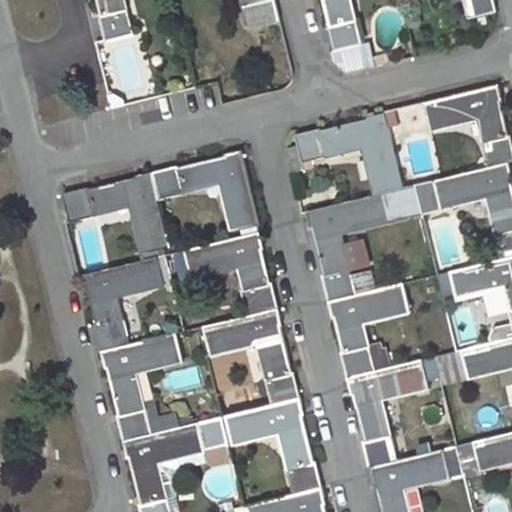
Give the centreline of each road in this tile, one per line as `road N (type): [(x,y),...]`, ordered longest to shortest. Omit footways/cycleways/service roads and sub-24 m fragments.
road 1 (residential): [(264,112),(360,511)]
road 2 (residential): [(114,511),(115,489),(32,162)]
road 3 (residential): [(32,162),(264,112)]
road 4 (residential): [(323,98),(511,55)]
